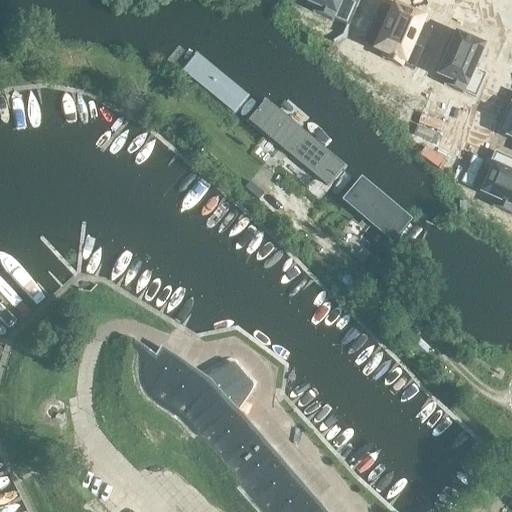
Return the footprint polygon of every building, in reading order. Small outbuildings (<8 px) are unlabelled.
[(308,0),(307,4),(315,7),(313,12),(347,26),(348,27),(358,4),(347,0),(308,0)] [(381,6),(364,45),(384,54),(382,58),(414,71),(424,49),(413,44),(417,36),(416,36),(423,20),(395,8),(393,12),(381,6)] [(445,61),(438,77),(446,80),(444,85),(475,98),(485,76),(475,71),(478,63),(485,47),(456,35),(450,51),(449,51),(445,61)] [(185,70),(236,113),(251,95),(200,52),(185,70)] [(249,123),(326,189),(347,164),(270,98),(249,123)] [(511,102),(498,134),(511,140),(511,102)] [(493,169),(482,195),(495,201),(493,206),(511,214),(511,161),(495,154),(489,167),(493,169)] [(395,238),(415,215),(364,173),(345,197),(395,238)] [(264,511),(334,511),(246,412),(241,407),(255,386),(256,385),(258,382),(258,380),(258,379),(258,377),(237,355),(235,354),(233,354),(231,355),(205,371),(164,343),(159,352),(149,345),(136,337),(134,336),(132,336),(130,336),(128,336),(126,336),(124,337),(122,338),(123,341),(146,356),(146,359),(145,360),(145,363),(145,366),(145,368),(145,371),(145,375),(146,377),(147,380),(148,383),(148,384),(151,388),(152,389),(153,392),(150,396),(180,416),(264,511)] [(62,366),(67,359),(64,357),(61,357),(56,357),(52,358),(46,360),(43,362),(39,366),(37,371),(35,376),(34,380),(35,386),(37,390),(39,395),(43,398),(47,401),(51,403),(52,394),(50,393),(47,391),(45,389),(43,387),(42,384),(42,382),(42,379),(42,377),(43,375),(44,372),(46,370),(48,369),(49,367),(52,366),(54,366),(58,365),(60,365),(62,366)] [(68,381),(68,382),(71,383),(71,381),(71,378),(70,376),(69,373),(67,370),(66,369),(64,367),(70,358),(68,357),(67,359),(62,366),(60,365),(58,365),(54,366),(52,366),(49,367),(48,369),(46,370),(44,372),(43,375),(42,377),(42,379),(42,382),(42,384),(43,387),(45,389),(47,391),(50,393),(52,394),(51,403),(51,405),(53,406),(54,394),(57,395),(59,394),(62,394),(65,392),(67,390),(69,388),(66,386),(64,388),(63,389),(61,390),(59,391),(57,391),(55,391),(53,390),(51,390),(49,388),(47,386),(46,384),(46,382),(45,380),(46,377),(46,375),(48,373),(50,371),(52,370),(54,369),(56,368),(58,369),(60,369),(62,370),(64,371),(65,373),(67,374),(67,376),(68,379),(68,381)] [(69,395),(70,394),(73,389),(75,386),(75,383),(76,380),(75,376),(74,372),(72,369),(70,366),(73,360),(70,358),(64,367),(66,369),(67,370),(69,373),(70,376),(71,378),(71,381),(71,383),(70,385),(69,388),(67,390),(65,392),(62,394),(59,394),(57,395),(54,394),(53,406),(57,406),(58,399),(62,398),(66,397),(69,395)] [(119,511),(118,511),(107,511),(100,504),(103,501),(107,498),(106,497),(95,507),(96,508),(100,511),(119,511)]
